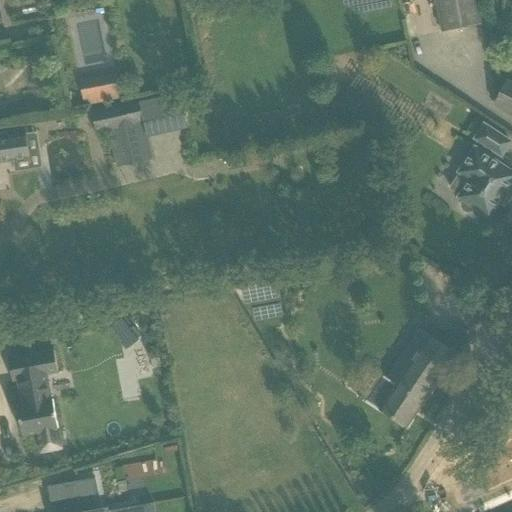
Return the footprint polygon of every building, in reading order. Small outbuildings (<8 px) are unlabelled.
[(482,24),(477,0),(434,0),(441,32),(482,24)] [(130,73),(81,83),(85,105),(134,95),(130,73)] [(511,83),(505,80),(494,104),(511,112),(511,83)] [(132,121),(128,104),(93,112),(97,131),(118,127),(126,164),(152,158),(144,119),(132,121)] [(470,179),(459,197),(463,200),(461,203),(461,206),(463,210),(466,211),(469,212),(473,210),(475,207),(489,216),(498,203),(507,188),(511,180),(511,172),(487,156),(492,149),(501,155),(510,142),(484,125),(475,138),(480,142),(476,149),(475,148),(465,162),(459,172),(470,179)] [(0,162),(30,158),(26,134),(7,137),(6,132),(0,133),(0,162)] [(249,151),(252,164),(264,161),(262,149),(249,151)] [(226,156),(228,168),(240,166),(238,154),(226,156)] [(26,293),(25,303),(42,304),(43,295),(26,293)] [(455,353),(438,342),(419,329),(387,378),(384,376),(368,400),(406,426),(455,353)] [(41,452),(61,448),(51,399),(50,400),(45,375),(57,372),(52,350),(8,359),(8,358),(6,358),(6,360),(7,360),(11,380),(10,380),(10,382),(12,382),(12,381),(16,380),(21,405),(16,406),(22,435),(37,432),(41,452)] [(170,379),(157,382),(165,425),(178,423),(170,379)] [(284,455),(231,478),(245,511),(250,511),(301,490),(295,476),(310,470),(294,433),(278,440),(284,455)] [(157,511),(155,501),(103,511),(97,476),(77,480),(81,503),(53,509),(54,511),(157,511)]
